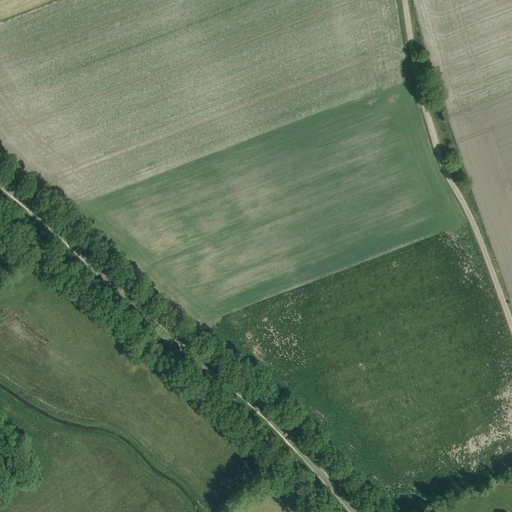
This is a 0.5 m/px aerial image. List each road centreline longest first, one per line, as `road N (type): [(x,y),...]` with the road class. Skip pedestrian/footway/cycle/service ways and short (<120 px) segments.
road 1 (unclassified): [(355,511),(253,402),(180,348),(0,182)]
road 2 (track): [(511,328),(432,126),(405,0)]
